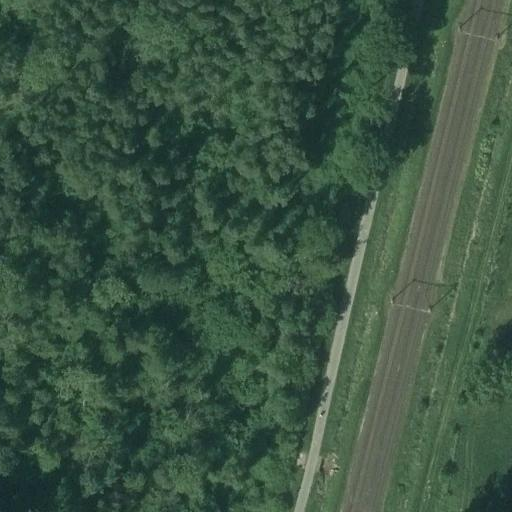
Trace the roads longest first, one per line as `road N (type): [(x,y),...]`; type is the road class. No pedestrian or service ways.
road 1 (unclassified): [(298,511),(420,0)]
road 2 (track): [(404,511),(511,151)]
